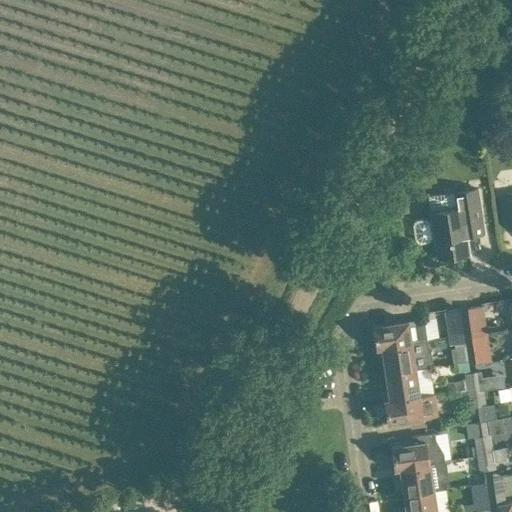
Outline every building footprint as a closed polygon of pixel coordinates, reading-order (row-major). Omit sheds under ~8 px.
[(484,233),(481,213),(477,188),(454,192),(456,208),(451,209),(431,211),(433,224),(430,224),(429,222),(425,219),(417,220),(414,224),(416,239),(420,242),(428,240),(431,236),(431,234),(434,234),(438,257),(469,252),(466,235),(483,233),(484,233)] [(511,195),(503,196),(505,208),(508,228),(511,227),(511,195)] [(486,333),(482,305),(467,307),(471,336),(486,333)] [(448,336),(464,334),(460,308),(444,310),(448,336)] [(382,346),(428,339),(424,318),(373,325),(376,347),(382,346)] [(490,362),(488,346),(486,333),(471,336),(475,363),(490,362)] [(453,343),(465,341),(464,334),(448,336),(450,344),(453,343)] [(429,350),(428,340),(428,339),(382,346),(383,355),(386,373),(415,369),(430,366),(433,366),(433,365),(431,350),(429,350)] [(434,393),(434,390),(430,366),(415,369),(386,373),(390,400),(434,393)] [(473,372),(475,387),(476,391),(483,390),(492,388),(490,376),(481,377),(480,371),(473,372)] [(465,373),(466,378),(445,382),(446,392),(467,389),(467,388),(475,387),(473,372),(465,373)] [(467,388),(467,389),(470,407),(478,406),(478,405),(476,391),(475,387),(467,388)] [(486,404),(485,401),(483,390),(476,391),(478,405),(486,404)] [(438,415),(435,397),(434,393),(390,400),(384,400),(387,422),(409,419),(410,426),(430,424),(429,417),(438,415)] [(488,419),(495,418),(493,403),(486,404),(478,405),(478,406),(480,420),(488,419)] [(485,450),(492,449),(490,433),(488,419),(480,420),(482,435),(482,434),(485,450)] [(400,467),(430,463),(445,460),(444,452),(436,439),(435,432),(412,435),(413,443),(391,446),(394,468),(400,467)] [(485,454),(485,450),(482,434),(482,435),(474,436),(477,455),(485,454)] [(485,450),(485,454),(488,469),(495,468),(492,449),(485,450)] [(480,470),(488,469),(485,454),(477,455),(480,470)] [(430,463),(400,467),(401,476),(404,494),(446,487),(449,487),(445,460),(430,463)] [(496,503),(505,502),(501,475),(492,476),(496,503)] [(437,511),(436,505),(448,503),(446,487),(404,494),(407,511),(402,511),(437,511)] [(473,502),(475,510),(490,508),(489,500),(473,502)] [(496,503),(497,511),(511,511),(511,505),(511,502),(505,503),(505,502),(496,503)]
